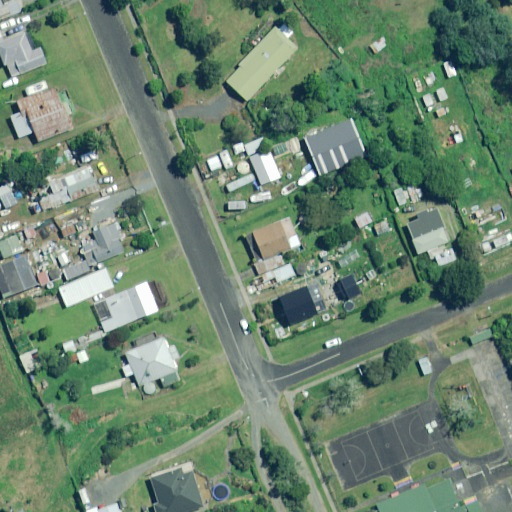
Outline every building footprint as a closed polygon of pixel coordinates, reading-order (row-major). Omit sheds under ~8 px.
[(0,0),(0,23),(15,17),(23,14),(21,10),(35,4),(33,0),(0,0)] [(0,23),(0,54),(5,66),(7,65),(12,78),(51,62),(44,45),(37,47),(30,32),(27,24),(23,14),(15,17),(0,23)] [(297,47),(275,27),(240,64),(242,66),(226,82),(246,101),(297,47)] [(72,128),(58,88),(18,102),(22,112),(11,116),(19,138),(35,132),(38,141),(72,128)] [(280,177),(264,137),(244,144),(260,185),(280,177)] [(346,157),(343,148),(328,154),(331,163),(346,157)] [(98,189),(89,168),(38,190),(47,211),(98,189)] [(408,202),(404,188),(394,190),(398,205),(408,202)] [(499,205),(479,212),(478,209),(469,212),(474,225),(486,220),(503,214),(499,205)] [(371,221),(365,212),(354,219),(359,228),(371,221)] [(444,250),(442,244),(448,241),(437,212),(405,224),(417,253),(426,250),(429,256),(433,254),(437,266),(456,260),(451,247),(444,250)] [(289,263),(285,265),(280,253),(300,245),(288,217),(242,236),(248,251),(259,277),(253,279),(258,292),(277,284),(276,282),(294,274),(289,263)] [(389,229),(383,219),(372,225),(377,235),(389,229)] [(120,237),(114,223),(94,232),(97,240),(82,246),(91,266),(123,252),(117,238),(120,237)] [(511,236),(510,231),(493,239),(496,247),(511,240),(511,236)] [(385,239),(373,243),(379,261),(392,256),(385,239)] [(116,287),(108,268),(60,288),(68,307),(116,287)] [(343,297),(339,287),(334,275),(279,297),(290,324),(326,310),(324,305),(343,297)] [(158,311),(146,283),(94,305),(106,333),(158,311)] [(493,336),(490,328),(467,337),(471,345),(493,336)] [(180,358),(174,344),(170,346),(168,341),(163,343),(157,331),(131,343),(135,351),(126,355),(130,362),(122,366),(127,376),(134,372),(141,386),(158,377),(163,387),(181,379),(172,362),(180,358)] [(79,350),(75,340),(63,344),(67,354),(79,350)] [(38,347),(21,355),(29,374),(47,366),(38,347)] [(428,357),(419,361),(423,373),(432,370),(428,357)] [(100,404),(76,417),(84,430),(107,418),(100,404)] [(187,511),(201,508),(188,466),(151,477),(159,502),(153,503),(156,511),(187,511)] [(462,511),(449,475),(377,501),(380,511),(462,511)] [(511,492),(507,482),(481,493),(489,511),(504,511),(511,509),(511,492)] [(121,511),(117,502),(88,511),(121,511)]
